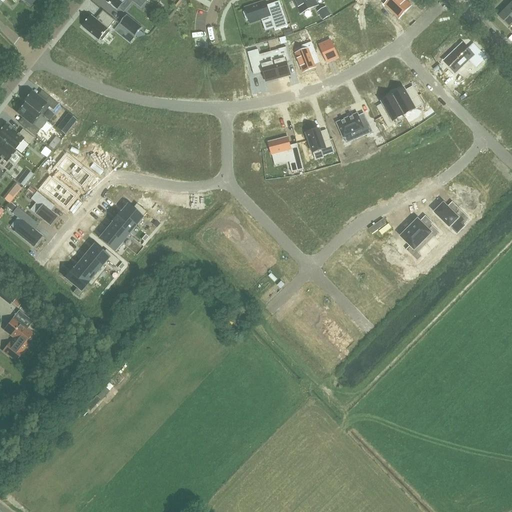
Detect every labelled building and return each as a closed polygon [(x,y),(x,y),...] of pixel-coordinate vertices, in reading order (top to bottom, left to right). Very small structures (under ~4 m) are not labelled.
[(104,0),(117,11),(117,10),(118,8),(124,13),(133,2),(141,8),(147,0),(104,0)] [(314,0),(293,0),(301,14),(317,6),(314,0)] [(403,0),(389,0),(385,5),(399,18),(411,7),(403,0)] [(265,2),(259,4),(258,3),(258,4),(253,6),(252,5),(252,6),(245,9),(246,12),(244,13),(247,21),(249,20),(250,23),(261,19),(270,16),(274,28),(275,31),(288,26),(282,8),(269,13),(267,6),(265,2)] [(511,10),(509,7),(500,17),(511,27),(511,26),(511,10)] [(323,20),(330,16),(325,8),(318,12),(323,20)] [(97,21),(96,20),(91,16),(83,27),(99,40),(100,39),(102,40),(108,33),(106,31),(115,20),(103,11),(98,17),(99,18),(97,21)] [(135,36),(142,28),(142,27),(142,28),(127,16),(127,15),(120,24),(135,36)] [(351,50),(363,43),(356,32),(361,29),(354,19),(349,23),(352,28),(341,35),(345,40),(343,42),(347,48),(349,47),(351,50)] [(129,32),(124,38),(131,43),(135,37),(129,32)] [(331,41),(320,46),(327,62),(338,58),(331,41)] [(303,51),(296,54),(303,72),(315,68),(314,65),(311,56),(316,54),(312,42),(301,46),(303,51)] [(468,50),(462,44),(444,61),(456,73),(469,60),(476,68),(487,58),(473,44),(468,50)] [(273,59),(278,79),(290,76),(287,62),(290,61),(286,48),(279,50),(281,57),(273,59)] [(258,50),(248,53),(254,75),(263,72),(266,82),(278,79),(273,59),(261,62),(259,55),(258,50)] [(456,78),(449,85),(457,93),(464,86),(456,78)] [(493,80),(485,89),(490,94),(483,100),(481,103),(482,104),(480,106),(485,110),(487,109),(490,112),(507,94),(493,80)] [(404,89),(393,96),(404,115),(423,105),(418,96),(411,100),(404,89)] [(26,98),(23,102),(24,103),(41,117),(49,107),(53,110),(58,104),(48,97),(44,102),(37,97),(31,92),(30,93),(28,92),(24,97),(26,98)] [(500,120),(505,114),(510,109),(511,111),(511,99),(507,94),(490,112),(491,111),(494,114),(493,115),(498,120),(499,119),(500,120)] [(393,96),(382,102),(388,113),(382,117),(389,128),(395,125),(394,122),(404,115),(393,96)] [(24,103),(17,113),(23,118),(30,123),(25,129),(34,137),(39,130),(46,120),(41,117),(24,103)] [(357,114),(337,123),(343,138),(344,138),(352,134),(355,141),(373,133),(368,123),(362,125),(358,116),(357,114)] [(68,115),(57,129),(65,135),(76,121),(68,115)] [(374,131),(379,129),(375,121),(371,123),(374,131)] [(0,130),(0,138),(14,150),(15,150),(23,140),(29,144),(33,138),(22,130),(18,135),(5,124),(0,130)] [(319,129),(306,134),(313,153),(321,151),(323,157),(334,153),(330,140),(323,142),(320,133),(319,129)] [(56,137),(49,146),(53,150),(61,141),(56,137)] [(16,151),(15,150),(14,150),(0,138),(0,157),(2,159),(0,160),(0,165),(9,173),(15,166),(8,160),(16,151)] [(288,138),(269,143),(272,155),(275,166),(289,162),(292,173),(304,170),(297,144),(290,146),(288,138)] [(408,151),(398,157),(411,177),(421,171),(418,166),(415,161),(420,157),(414,147),(408,151)] [(338,156),(331,158),(333,165),(340,163),(338,156)] [(82,188),(91,177),(66,157),(58,168),(82,188)] [(383,167),(391,180),(396,176),(400,181),(401,184),(411,177),(398,157),(388,164),(383,167)] [(373,170),(363,176),(374,193),(384,187),(378,177),(384,173),(377,162),(371,166),(373,170)] [(478,175),(477,177),(486,186),(481,191),(492,202),(500,193),(496,189),(504,182),(497,175),(495,177),(486,168),(484,169),(483,168),(477,174),(478,175)] [(351,193),(359,188),(345,169),(336,175),(342,183),(330,192),(344,210),(357,201),(354,197),(351,193)] [(29,181),(22,175),(17,182),(24,187),(29,181)] [(51,178),(42,189),(65,208),(74,197),(51,178)] [(17,184),(6,200),(12,204),(23,187),(17,184)] [(467,186),(457,196),(472,210),(479,203),(490,214),(497,207),(492,202),(481,191),(478,188),(474,192),(469,187),(467,186)] [(35,203),(30,210),(34,214),(35,214),(50,226),(49,226),(50,227),(58,217),(57,217),(50,211),(48,209),(52,205),(36,192),(30,199),(35,203)] [(120,214),(135,226),(146,212),(136,204),(132,209),(127,205),(120,214)] [(464,225),(465,225),(470,220),(459,209),(454,214),(447,207),(444,204),(440,207),(439,206),(434,210),(436,212),(435,213),(452,230),(461,221),(464,225)] [(17,207),(12,214),(22,222),(14,232),(33,247),(41,236),(34,230),(39,225),(17,207)] [(119,213),(112,222),(113,222),(128,234),(135,226),(120,214),(119,213)] [(239,222),(239,223),(240,222),(232,213),(224,221),(219,217),(210,226),(215,231),(219,227),(226,235),(239,222)] [(418,220),(409,228),(426,245),(434,237),(435,238),(440,233),(431,225),(427,229),(420,222),(418,220)] [(113,222),(106,230),(121,243),(128,234),(113,222)] [(226,235),(233,242),(246,230),(239,223),(239,222),(226,235)] [(409,228),(401,237),(410,246),(406,250),(417,262),(422,257),(419,253),(426,245),(409,228)] [(106,230),(99,239),(114,251),(116,253),(123,244),(121,243),(106,230)] [(253,237),(246,230),(233,242),(240,250),(253,237)] [(253,237),(240,250),(248,257),(260,245),(253,237)] [(94,245),(87,254),(102,266),(106,260),(115,267),(119,261),(105,250),(103,253),(94,245)] [(260,245),(248,257),(255,265),(268,252),(267,252),(260,245)] [(373,247),(358,261),(362,265),(359,269),(366,277),(367,277),(380,264),(374,259),(379,254),(373,247)] [(268,252),(255,265),(262,272),(275,260),(276,259),(268,251),(267,252),(268,252)] [(87,254),(80,262),(98,277),(105,269),(102,266),(87,254)] [(275,260),(262,272),(270,280),(283,268),(275,260)] [(388,273),(375,286),(376,286),(383,294),(396,282),(391,276),(401,267),(395,261),(386,271),(388,273)] [(419,266),(424,271),(428,266),(423,261),(419,266)] [(73,270),(88,283),(87,283),(91,286),(98,277),(80,262),(73,270)] [(366,277),(365,277),(375,287),(376,286),(375,286),(388,273),(386,271),(380,264),(367,277),(366,277)] [(72,269),(65,278),(77,288),(73,293),(78,297),(84,290),(83,289),(87,283),(88,283),(73,270),(72,269)] [(396,282),(383,294),(391,302),(395,299),(399,303),(413,289),(406,282),(401,287),(396,282)] [(0,294),(6,299),(10,294),(3,289),(0,293),(0,294)] [(304,304),(295,313),(299,317),(302,314),(310,322),(323,309),(315,301),(308,308),(304,304)] [(323,309),(310,322),(318,330),(331,317),(331,318),(332,317),(324,308),(323,309)] [(25,347),(22,344),(31,333),(25,329),(27,327),(14,317),(4,330),(13,338),(2,351),(14,361),(25,347)] [(331,317),(318,330),(325,337),(338,325),(331,318),(331,317)] [(338,325),(325,337),(333,345),(346,333),(345,332),(338,325)] [(346,333),(333,345),(340,353),(337,357),(341,361),(351,352),(346,348),(354,340),(346,332),(345,332),(346,333)] [(97,396),(101,400),(113,387),(109,383),(97,396)] [(10,412),(0,415),(0,417),(2,422),(12,418),(10,412)]
